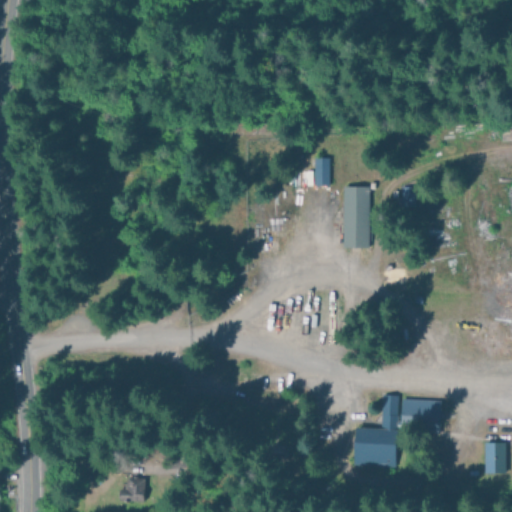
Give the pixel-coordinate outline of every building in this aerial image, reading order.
[(313,158),(314,185),(329,184),(328,157),(313,158)] [(369,186),(343,186),(342,247),(368,247),(369,186)] [(400,187),(401,206),(416,206),(415,186),(400,187)] [(354,465),(396,467),(397,426),(439,428),(440,400),(399,398),(399,395),(382,395),(380,428),(356,427),(354,465)] [(484,442),(484,473),(506,472),(505,442),(484,442)] [(144,501),(144,478),(125,478),(125,488),(120,488),(119,500),(144,501)]
